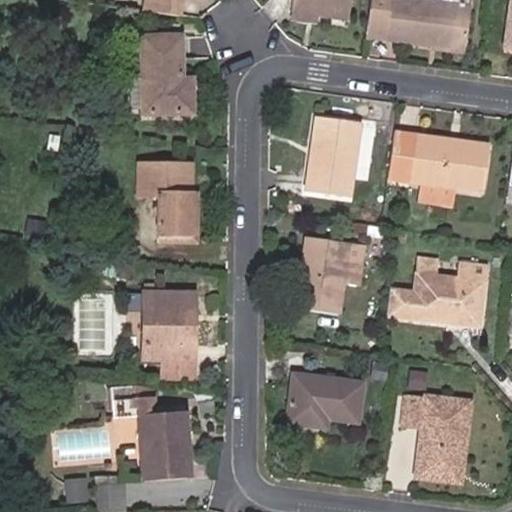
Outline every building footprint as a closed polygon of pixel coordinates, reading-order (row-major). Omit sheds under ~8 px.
[(144,0),(144,9),(178,13),(179,0),(144,0)] [(292,0),(291,11),(316,14),(346,17),(348,0),(292,0)] [(419,0),(370,0),(365,38),(438,47),(439,38),(464,41),(469,6),(465,6),(428,1),(419,0)] [(290,20),(315,24),(316,14),(291,11),(290,20)] [(143,113),(192,111),(191,93),(181,93),(181,79),(180,36),(141,37),(142,75),(143,108),(143,113)] [(438,47),(463,50),(464,41),(439,38),(438,47)] [(128,108),(143,108),(142,75),(127,75),(128,108)] [(191,93),(191,78),(181,79),(181,93),(191,93)] [(305,189),(348,195),(351,178),(357,138),(359,124),(315,117),(305,189)] [(487,145),(394,130),(387,179),(419,183),(451,188),(480,192),(487,145)] [(365,180),(371,141),(357,138),(351,178),(365,180)] [(158,233),(190,232),(190,194),(191,163),(137,163),(137,195),(158,196),(158,233)] [(416,203),(448,207),(451,188),(419,183),(416,203)] [(199,244),(199,194),(190,194),(190,232),(158,233),(158,243),(199,244)] [(340,313),(344,284),(349,243),(305,237),(294,306),(340,313)] [(356,286),(362,245),(349,243),(344,284),(356,286)] [(414,291),(388,288),(385,314),(478,326),(486,266),(462,264),(460,280),(432,275),(434,260),(418,258),(414,291)] [(160,360),(194,359),(194,345),(187,345),(186,317),(193,317),(193,293),(143,294),(143,360),(160,360)] [(160,380),(194,379),(194,359),(160,360),(160,380)] [(368,379),(383,381),(385,364),(370,362),(368,379)] [(293,374),(286,422),(317,427),(318,418),(328,419),(358,422),(363,382),(293,374)] [(133,389),(109,391),(110,411),(148,409),(155,403),(154,392),(133,389)] [(459,483),(469,401),(406,393),(401,425),(420,428),(413,477),(459,483)] [(110,411),(110,419),(137,417),(148,416),(148,409),(110,411)] [(186,449),(181,450),(179,414),(161,415),(148,416),(137,417),(142,478),(188,474),(186,449)] [(317,427),(327,428),(328,419),(318,418),(317,427)] [(97,511),(122,511),(122,481),(97,481),(97,511)]
